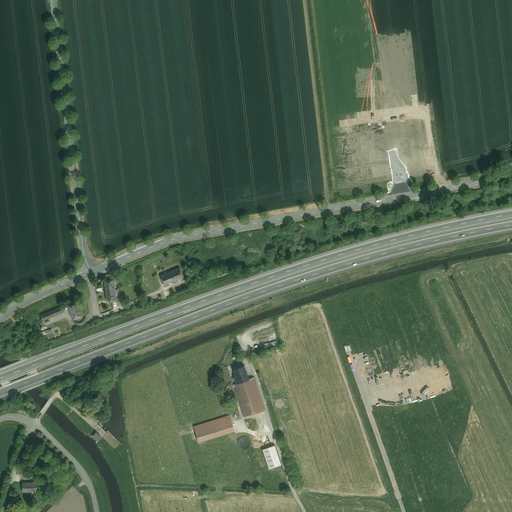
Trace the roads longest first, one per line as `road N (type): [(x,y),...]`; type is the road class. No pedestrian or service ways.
road 1 (motorway): [(0,392),(299,279),(511,225)]
road 2 (motorway): [(511,214),(305,265),(0,378)]
road 3 (tertiary): [(89,273),(180,237),(511,168)]
road 4 (tertiary): [(53,0),(89,273)]
road 5 (unknown): [(208,341),(57,396)]
road 6 (unclassified): [(0,418),(34,424),(69,455),(97,511)]
